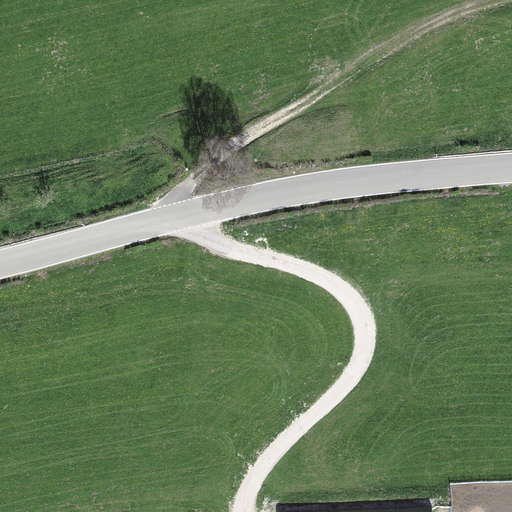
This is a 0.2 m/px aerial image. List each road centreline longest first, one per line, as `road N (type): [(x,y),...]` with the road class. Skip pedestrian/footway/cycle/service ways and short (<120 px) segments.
road 1 (unclassified): [(174,215),(211,239),(327,279),(347,292),(365,326),(352,373),(261,464),(242,511)]
road 2 (track): [(174,215),(191,180),(236,142),(425,25),(476,4)]
road 3 (tertiary): [(174,215),(327,184),(511,166)]
road 4 (tertiary): [(0,262),(174,215)]
